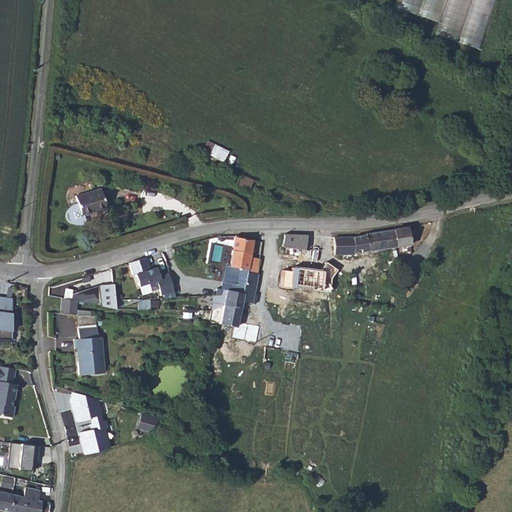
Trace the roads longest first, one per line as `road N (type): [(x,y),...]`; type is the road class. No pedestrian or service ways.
road 1 (unclassified): [(22,272),(47,0)]
road 2 (unclassified): [(55,511),(63,453),(39,352),(43,272)]
road 3 (unclassified): [(274,225),(349,225),(511,194)]
road 4 (unclassified): [(43,272),(203,228),(274,225)]
